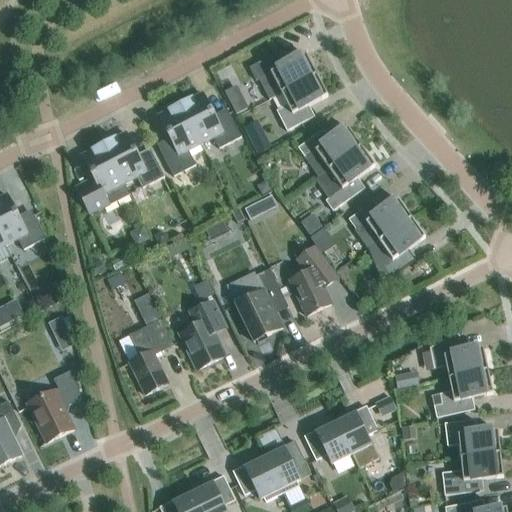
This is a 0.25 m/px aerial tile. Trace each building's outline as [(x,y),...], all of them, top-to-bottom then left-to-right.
[(317,77),(306,56),(283,68),(276,55),(249,69),(256,82),(260,80),(265,89),(275,84),(281,95),(317,77)] [(328,98),(317,77),(281,95),(287,107),(276,112),(287,133),(310,121),(304,110),(328,98)] [(216,121),(202,94),(194,99),(193,99),(180,105),(201,146),(214,139),(219,150),(242,139),(229,115),(216,121)] [(241,98),(230,104),(237,116),(247,111),(241,98)] [(201,146),(180,105),(167,112),(167,113),(159,117),(172,144),(160,151),(174,178),(196,167),(189,152),(201,146)] [(259,122),(244,130),(258,156),(272,148),(259,122)] [(329,172),(362,149),(348,129),(326,145),(319,134),(298,149),(311,168),(321,161),(329,172)] [(165,178),(152,154),(140,161),(126,134),(117,139),(117,138),(104,145),(125,185),(137,179),(143,190),(165,178)] [(125,185),(104,145),(91,152),(82,157),(96,183),(83,190),(95,214),(118,203),(112,192),(125,185)] [(354,183),(375,168),(362,149),(329,172),(336,182),(326,190),(332,198),(326,202),(333,213),(361,193),(354,183)] [(258,189),(262,198),(272,193),(267,184),(258,189)] [(46,240),(34,216),(21,222),(7,196),(0,199),(0,235),(6,247),(18,241),(24,251),(46,240)] [(379,243),(412,220),(399,201),(377,216),(370,206),(348,221),(362,240),(372,233),(379,243)] [(240,211),(233,215),(239,227),(246,223),(240,211)] [(312,217),(302,224),(311,236),(321,229),(312,217)] [(404,254),(425,239),(412,220),(379,243),(386,254),(376,261),(390,280),(411,265),(404,254)] [(148,241),(143,230),(130,236),(136,247),(148,241)] [(321,284),(325,282),(335,275),(315,248),(295,257),(303,276),(289,282),(307,318),(332,306),(321,284)] [(99,276),(106,273),(101,262),(94,266),(99,276)] [(248,282),(228,291),(235,306),(242,319),(240,320),(246,331),(247,330),(254,344),(256,343),(258,346),(268,341),(266,338),(283,330),(271,306),(284,300),(270,271),(248,282)] [(154,310),(149,298),(135,304),(141,316),(154,310)] [(197,327),(181,335),(199,371),(224,359),(212,335),(225,329),(213,304),(191,314),(197,327)] [(68,309),(61,306),(57,315),(63,318),(68,309)] [(0,328),(1,330),(16,322),(8,307),(0,310),(0,328)] [(161,321),(129,337),(140,359),(129,365),(145,397),(169,385),(154,354),(161,351),(163,353),(174,348),(161,321)] [(446,368),(449,381),(488,372),(483,349),(457,355),(454,337),(430,350),(434,370),(446,368)] [(28,406),(33,417),(47,445),(74,432),(67,416),(69,407),(80,402),(75,371),(54,381),(59,390),(49,395),(29,394),(28,405),(28,406)] [(467,401),(493,395),(488,372),(449,381),(451,393),(432,397),(436,420),(470,413),(467,401)] [(398,391),(415,388),(413,375),(395,379),(398,391)] [(376,406),(381,417),(395,411),(389,399),(376,406)] [(21,429),(16,417),(9,403),(0,406),(0,468),(22,457),(11,434),(21,429)] [(381,460),(369,437),(378,432),(367,409),(351,417),(352,417),(336,425),(352,457),(352,456),(359,471),(381,460)] [(501,455),(498,432),(472,435),(471,422),(445,425),(447,448),(459,447),(461,460),(501,455)] [(352,457),(336,425),(321,432),(320,432),(305,439),(316,463),(327,457),(332,466),(352,457)] [(405,443),(415,442),(413,430),(403,431),(405,443)] [(280,452),(265,460),(283,496),(299,488),(297,483),(300,482),(296,472),(307,467),(296,444),(280,451),(280,452)] [(503,479),(501,455),(461,460),(462,473),(442,475),(445,498),(479,494),(477,482),(503,479)] [(283,496),(265,460),(249,467),(233,474),(245,498),(256,492),(260,501),(264,500),(266,504),(283,496)] [(392,479),(389,485),(393,494),(407,487),(405,473),(392,479)] [(209,487),(193,495),(201,511),(226,511),(224,508),(236,502),(224,479),(208,487),(209,487)] [(201,511),(193,495),(178,502),(177,501),(160,510),(160,511),(201,511)] [(334,505),(336,511),(354,511),(348,498),(334,505)] [(507,511),(507,510),(495,511),(480,511),(478,503),(445,509),(445,511),(507,511)]
